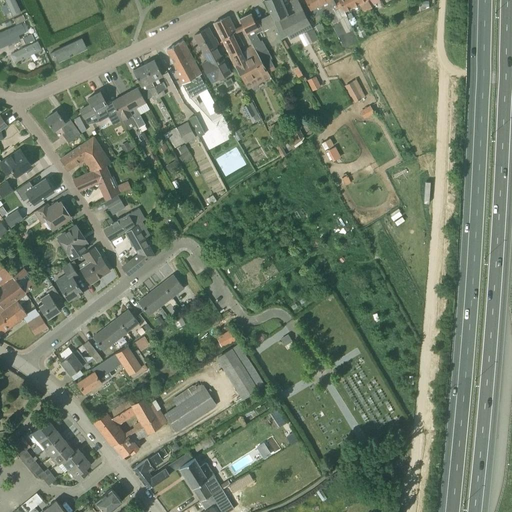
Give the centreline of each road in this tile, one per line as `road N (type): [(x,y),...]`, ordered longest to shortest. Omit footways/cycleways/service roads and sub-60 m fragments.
road 1 (motorway): [(480,0),(472,225),(448,511)]
road 2 (motorway): [(477,511),(510,0)]
road 3 (residential): [(245,0),(17,100)]
road 4 (residential): [(127,283),(17,100)]
road 5 (residential): [(115,461),(49,384),(22,366)]
road 6 (residential): [(22,366),(127,283)]
